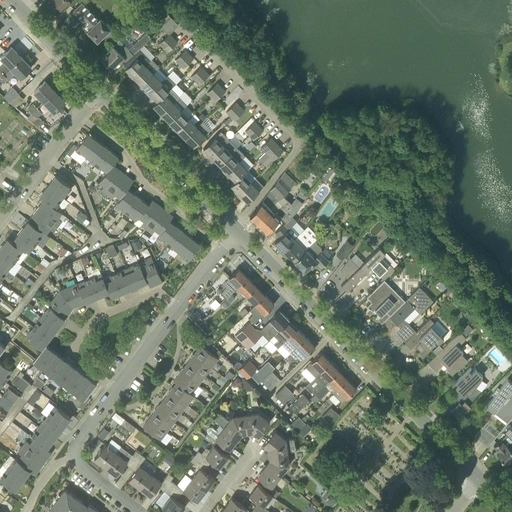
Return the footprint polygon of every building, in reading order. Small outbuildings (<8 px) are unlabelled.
[(51,0),(48,3),(57,12),(69,1),(67,0),(51,0)] [(97,20),(81,4),(64,20),(72,28),(82,19),(90,27),(87,30),(97,41),(104,35),(108,40),(114,34),(99,19),(97,20)] [(153,18),(162,27),(172,18),(163,9),(153,18)] [(172,18),(162,27),(169,34),(159,43),(164,47),(174,37),(170,34),(179,25),(172,18)] [(128,75),(132,78),(151,60),(140,48),(151,38),(146,33),(127,51),(132,56),(124,64),(127,67),(125,68),(130,73),(128,75)] [(174,37),(164,47),(168,51),(178,42),(174,37)] [(126,52),(118,43),(114,46),(101,58),(111,68),(118,61),(119,62),(125,57),(123,55),(126,52)] [(1,57),(11,67),(22,57),(11,46),(1,57)] [(180,63),(190,54),(185,50),(175,59),(180,63)] [(190,54),(180,63),(184,68),(194,58),(190,54)] [(11,67),(4,73),(0,77),(0,79),(4,83),(8,79),(9,80),(16,73),(21,78),(32,67),(22,57),(11,67)] [(152,59),(151,60),(132,78),(135,82),(137,80),(142,85),(153,73),(160,67),(152,59)] [(195,80),(205,70),(201,66),(191,76),(195,80)] [(205,70),(195,80),(200,84),(210,75),(205,70)] [(153,73),(142,85),(146,89),(144,91),(148,95),(161,81),(153,73)] [(167,75),(161,81),(148,95),(151,98),(153,97),(157,101),(171,88),(176,84),(167,75)] [(44,101),(55,91),(45,81),(34,91),(44,101)] [(211,96),(221,86),(217,82),(207,92),(211,96)] [(221,86),(211,96),(216,100),(226,91),(221,86)] [(4,96),(9,101),(18,93),(13,87),(4,96)] [(159,115),(179,96),(171,88),(157,101),(153,105),(158,110),(156,112),(159,115)] [(55,91),(44,101),(54,112),(65,101),(55,91)] [(18,93),(9,101),(16,107),(24,99),(18,93)] [(179,96),(159,115),(163,119),(165,117),(169,122),(181,110),(187,104),(179,96)] [(230,116),(240,106),(236,102),(226,111),(230,116)] [(28,108),(33,112),(37,108),(32,103),(28,108)] [(245,110),(240,106),(230,116),(235,120),(245,110)] [(37,108),(33,112),(27,118),(39,127),(44,122),(38,116),(42,112),(37,108)] [(181,110),(169,122),(174,126),(172,128),(175,132),(189,118),(181,110)] [(189,118),(175,132),(179,135),(181,133),(185,138),(197,126),(189,118)] [(197,126),(185,138),(189,142),(188,144),(191,148),(211,129),(203,121),(197,126)] [(249,135),(259,125),(255,121),(245,131),(249,135)] [(264,130),(259,125),(249,135),(254,139),(264,130)] [(206,155),(210,158),(229,139),(221,130),(203,148),(208,153),(206,155)] [(86,156),(98,141),(88,133),(78,146),(74,143),(67,152),(71,155),(76,149),(86,156)] [(261,147),(266,152),(276,142),(271,137),(261,147)] [(229,139),(210,158),(213,162),(215,160),(219,165),(237,147),(229,139)] [(98,141),(86,156),(96,164),(108,148),(98,141)] [(276,142),(266,152),(259,159),(265,166),(273,159),(269,155),(279,146),(276,142)] [(269,155),(273,159),(274,160),(284,150),(279,146),(269,155)] [(237,147),(219,165),(224,169),(222,171),(225,174),(239,161),(245,155),(237,147)] [(108,148),(96,164),(107,172),(112,164),(118,156),(108,148)] [(235,181),(243,173),(247,169),(239,161),(225,174),(229,178),(231,176),(235,181)] [(112,164),(107,172),(99,181),(105,185),(102,189),(103,190),(101,194),(104,197),(107,193),(122,174),(118,171),(119,170),(112,164)] [(328,176),(332,171),(328,167),(323,175),(326,177),(327,176),(328,176)] [(290,188),(295,182),(284,171),(280,177),(279,177),(250,216),(266,232),(280,218),(285,223),(297,210),(308,194),(301,189),(295,196),(296,196),(295,198),(292,203),(287,198),(287,199),(283,195),(290,188)] [(237,195),(251,182),(243,173),(235,181),(231,185),(235,190),(234,191),(237,195)] [(122,174),(107,193),(113,197),(116,194),(121,197),(128,188),(134,180),(127,175),(126,177),(122,174)] [(48,185),(64,197),(72,187),(73,188),(75,185),(72,182),(70,185),(56,175),(48,185)] [(347,191),(351,185),(346,181),(342,187),(347,191)] [(251,182),(237,195),(241,199),(243,197),(247,202),(259,190),(251,182)] [(64,197),(48,185),(40,196),(45,199),(45,200),(56,208),(64,197)] [(128,188),(121,197),(116,203),(127,211),(138,196),(128,188)] [(138,196),(127,211),(137,219),(139,217),(149,204),(138,196)] [(149,204),(139,217),(144,221),(141,224),(147,228),(162,209),(158,206),(159,204),(152,199),(149,204)] [(56,208),(45,200),(37,210),(58,226),(62,221),(58,218),(62,213),(56,208)] [(162,209),(147,228),(152,233),(155,229),(160,233),(170,220),(173,216),(166,210),(165,211),(162,209)] [(58,226),(37,210),(29,220),(44,232),(46,234),(50,228),(54,231),(58,226)] [(82,223),(87,216),(80,210),(75,217),(82,223)] [(44,232),(29,220),(21,231),(36,243),(44,232)] [(170,220),(160,233),(158,236),(168,244),(180,228),(170,220)] [(281,252),(299,234),(295,231),(291,235),(286,231),(289,228),(285,223),(275,233),(279,237),(274,242),(279,247),(277,249),(281,252)] [(180,228),(168,244),(178,252),(190,236),(180,228)] [(151,234),(146,230),(141,235),(139,238),(143,243),(146,239),(147,240),(151,234)] [(36,243),(21,231),(13,241),(23,250),(28,253),(36,243)] [(294,260),(310,246),(305,241),(299,234),(281,252),(287,259),(290,256),(294,260)] [(190,236),(178,252),(189,260),(201,244),(190,236)] [(23,250),(13,241),(8,238),(0,247),(16,260),(23,250)] [(133,251),(142,247),(139,240),(130,243),(133,251)] [(315,241),(310,246),(294,260),(293,261),(303,272),(310,264),(312,266),(317,261),(322,267),(328,260),(321,252),(322,251),(321,247),(315,241)] [(343,259),(353,245),(347,241),(336,254),(343,259)] [(110,257),(117,254),(113,244),(106,247),(110,257)] [(16,260),(0,247),(0,263),(8,270),(16,260)] [(362,263),(368,269),(371,266),(384,279),(394,269),(382,256),(385,253),(379,247),(362,263)] [(84,265),(90,262),(87,256),(81,258),(84,265)] [(141,267),(147,281),(150,287),(158,284),(157,282),(161,280),(151,257),(145,260),(147,265),(141,267)] [(44,258),(40,262),(46,266),(50,262),(44,258)] [(347,290),(368,269),(362,263),(358,267),(349,258),(340,271),(347,278),(341,284),(347,290)] [(42,272),(46,266),(40,262),(39,261),(35,267),(42,272)] [(147,281),(141,267),(139,263),(127,268),(135,287),(147,281)] [(135,287),(127,268),(116,273),(124,292),(135,287)] [(226,298),(231,294),(238,287),(248,277),(239,268),(229,277),(223,284),(226,288),(221,293),(226,298)] [(110,292),(104,278),(104,279),(101,273),(89,278),(97,297),(110,292)] [(124,292),(116,273),(104,278),(110,292),(112,297),(124,292)] [(248,277),(238,287),(247,296),(256,286),(248,277)] [(97,297),(89,278),(78,283),(86,302),(97,297)] [(405,301),(384,279),(366,296),(371,301),(367,306),(370,309),(370,308),(373,311),(375,309),(381,315),(385,311),(389,315),(405,301)] [(86,302),(78,283),(77,284),(77,283),(60,290),(72,306),(77,304),(77,306),(86,302)] [(256,286),(247,296),(255,304),(265,294),(256,286)] [(448,296),(453,291),(448,286),(443,291),(448,296)] [(405,301),(389,315),(384,320),(384,321),(389,316),(399,328),(395,332),(405,342),(416,331),(403,318),(414,307),(419,313),(433,301),(419,287),(405,301)] [(72,306),(60,290),(49,305),(50,306),(65,318),(70,311),(69,310),(72,306)] [(221,303),(226,298),(220,292),(215,297),(221,303)] [(235,298),(231,294),(226,298),(227,299),(231,303),(235,298)] [(265,294),(255,304),(250,310),(253,314),(249,318),(254,324),(274,304),(265,294)] [(226,308),(231,303),(227,299),(222,304),(226,308)] [(65,318),(50,306),(41,317),(57,329),(65,318)] [(243,316),(248,311),(245,307),(240,312),(243,316)] [(255,328),(241,342),(247,348),(259,338),(264,336),(270,331),(274,335),(289,320),(280,310),(261,329),(256,328),(255,328)] [(198,326),(204,320),(195,312),(190,317),(198,326)] [(57,329),(41,317),(34,326),(50,338),(57,329)] [(416,331),(405,342),(403,344),(404,344),(405,343),(410,348),(420,339),(422,341),(420,343),(427,350),(436,341),(438,343),(443,338),(431,325),(434,322),(430,318),(416,331)] [(289,320),(274,335),(270,339),(278,347),(282,344),(298,328),(289,320)] [(241,342),(255,328),(249,322),(235,335),(241,342)] [(469,323),(462,329),(467,334),(474,328),(469,323)] [(50,338),(34,326),(25,337),(41,349),(45,344),(50,338)] [(298,328),(282,344),(291,353),(306,337),(298,328)] [(436,354),(427,363),(435,371),(443,363),(446,366),(444,367),(451,374),(458,368),(459,368),(467,361),(460,353),(462,351),(457,346),(466,338),(460,332),(442,349),(436,354)] [(306,337),(291,353),(287,357),(290,360),(298,358),(301,360),(315,346),(306,337)] [(501,351),(507,345),(501,340),(495,345),(501,351)] [(44,369),(56,353),(45,344),(41,349),(42,350),(33,361),(44,369)] [(194,354),(212,368),(219,358),(201,345),(194,354)] [(438,345),(432,350),(436,354),(442,349),(438,345)] [(316,376),(331,362),(322,352),(307,367),(316,376)] [(54,376),(66,360),(56,353),(44,369),(54,376)] [(188,363),(205,376),(212,368),(194,354),(188,363)] [(251,375),(257,368),(258,368),(249,359),(237,371),(243,377),(246,379),(251,375)] [(0,360),(0,377),(5,381),(14,370),(0,360)] [(64,384),(76,368),(66,360),(54,376),(64,384)] [(257,368),(251,375),(259,383),(261,380),(271,370),(275,367),(268,361),(259,370),(257,368)] [(331,362),(316,376),(320,381),(311,389),(316,394),(339,371),(331,362)] [(181,372),(199,385),(205,376),(188,363),(181,372)] [(470,366),(452,384),(452,385),(455,382),(458,385),(455,388),(462,395),(468,389),(471,393),(484,378),(482,377),(484,375),(476,368),(471,373),(468,370),(471,367),(470,366)] [(74,391),(86,375),(76,368),(64,384),(74,391)] [(224,376),(229,380),(234,374),(229,370),(224,376)] [(271,370),(261,380),(270,389),(280,379),(271,370)] [(339,371),(316,394),(320,399),(329,390),(333,394),(348,379),(339,371)] [(174,380),(177,382),(192,394),(199,385),(181,372),(174,380)] [(221,374),(216,382),(221,386),(227,379),(221,374)] [(23,391),(29,383),(18,375),(12,382),(23,391)] [(86,375),(74,391),(85,399),(80,406),(83,408),(90,399),(87,396),(97,383),(86,375)] [(41,388),(46,382),(38,376),(33,382),(41,388)] [(234,387),(237,386),(241,381),(239,379),(240,378),(238,376),(231,384),(234,387)] [(246,379),(243,377),(241,378),(243,390),(253,389),(254,387),(246,379)] [(348,379),(333,394),(342,403),(357,388),(348,379)] [(493,395),(485,405),(507,422),(511,416),(511,382),(507,379),(499,388),(497,387),(491,394),(493,395)] [(170,391),(188,404),(195,396),(192,394),(177,382),(170,391)] [(215,393),(220,387),(214,383),(210,389),(215,393)] [(284,403),(294,393),(286,385),(275,395),(284,403)] [(50,396),(54,391),(47,386),(43,390),(50,396)] [(8,388),(3,395),(14,403),(19,396),(8,388)] [(164,399),(181,413),(188,404),(170,391),(164,399)] [(295,413),(309,400),(302,393),(289,406),(295,413)] [(14,403),(3,395),(0,399),(0,404),(8,410),(14,403)] [(157,408),(175,422),(181,413),(164,399),(157,408)] [(459,403),(450,411),(454,415),(459,420),(471,408),(464,401),(461,406),(459,403)] [(26,409),(38,418),(42,413),(29,404),(26,409)] [(47,416),(63,428),(71,418),(55,405),(51,410),(47,416)] [(332,425),(340,415),(331,407),(322,416),(332,425)] [(150,417),(168,431),(175,422),(157,408),(150,417)] [(246,414),(248,433),(254,432),(259,436),(270,422),(258,412),(246,414)] [(304,421),(309,416),(306,413),(301,418),(304,421)] [(224,427),(239,439),(242,434),(248,433),(246,414),(233,416),(224,427)] [(39,426),(55,438),(63,428),(47,416),(39,426)] [(298,432),(306,423),(304,421),(301,418),(299,416),(290,425),(298,432)] [(168,431),(150,417),(143,426),(161,440),(168,431)] [(132,432),(136,427),(125,419),(121,424),(132,432)] [(478,439),(487,429),(482,425),(473,436),(478,439)] [(31,436),(34,439),(47,449),(55,438),(39,426),(31,436)] [(214,445),(217,448),(221,443),(230,450),(239,439),(224,427),(220,432),(213,427),(210,426),(208,427),(207,429),(207,430),(208,432),(208,433),(204,438),(214,445)] [(104,440),(110,432),(104,427),(98,436),(104,440)] [(506,463),(511,456),(511,430),(509,427),(504,432),(506,434),(503,437),(494,446),(500,452),(497,454),(506,463)] [(483,443),(491,433),(487,429),(478,439),(483,443)] [(269,455),(288,452),(295,451),(293,438),(286,439),(274,430),(263,445),(268,448),(269,455)] [(491,433),(483,443),(488,447),(496,436),(491,433)] [(22,446),(42,462),(45,458),(47,459),(52,452),(47,449),(34,439),(31,444),(27,440),(22,446)] [(94,458),(105,467),(117,453),(105,444),(94,458)] [(195,455),(208,466),(211,461),(220,468),(229,456),(217,448),(214,445),(210,450),(207,447),(205,447),(201,452),(198,450),(195,455)] [(18,460),(31,470),(36,473),(41,467),(39,465),(42,462),(22,446),(18,452),(22,455),(18,460)] [(117,453),(105,467),(116,475),(126,463),(131,467),(141,454),(140,453),(142,451),(138,448),(136,451),(135,450),(127,461),(117,453)] [(266,465),(280,476),(290,464),(288,452),(269,455),(270,460),(266,465)] [(141,454),(131,467),(135,471),(129,479),(140,488),(151,474),(140,465),(145,458),(141,454)] [(192,478),(206,490),(215,479),(204,470),(208,466),(195,455),(191,460),(200,468),(192,478)] [(7,468),(23,480),(31,470),(18,460),(15,457),(7,468)] [(262,487),(272,495),(275,497),(280,492),(272,486),(280,476),(266,465),(257,476),(266,483),(262,487)] [(23,480),(7,468),(0,477),(0,479),(15,491),(23,480)] [(151,474),(140,488),(151,496),(158,486),(163,490),(167,485),(171,480),(173,476),(168,472),(161,482),(151,474)] [(192,478),(183,489),(183,490),(184,490),(198,501),(206,490),(192,478)] [(183,489),(171,480),(167,485),(180,495),(184,490),(183,490),(183,489)] [(260,511),(271,511),(264,506),(272,495),(262,487),(258,484),(249,495),(258,502),(254,507),(260,511)] [(167,485),(163,490),(170,496),(162,506),(169,511),(180,511),(185,506),(176,500),(180,495),(167,485)] [(51,511),(53,511),(99,511),(89,504),(87,506),(65,488),(49,509),(51,511)] [(223,509),(227,511),(243,511),(246,508),(232,497),(223,509)] [(315,511),(318,509),(311,503),(303,511),(315,511)]
